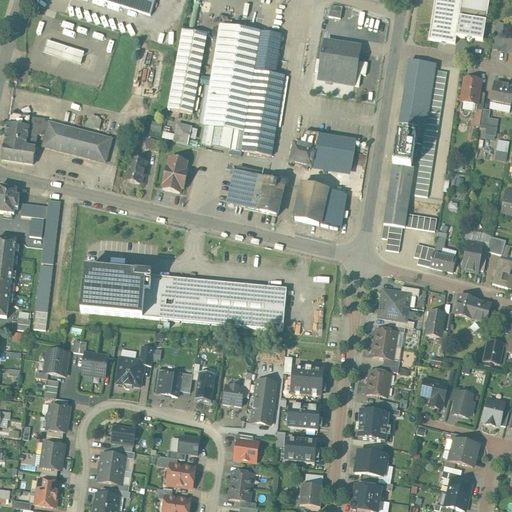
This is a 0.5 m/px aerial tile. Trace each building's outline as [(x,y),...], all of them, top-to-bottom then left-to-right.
[(155,0),(99,0),(150,16),(155,0)] [(490,0),(434,0),(429,41),(454,45),(455,39),(484,43),(490,0)] [(261,36),(220,29),(214,66),(255,73),(261,36)] [(182,32),(168,111),(192,115),(207,36),(182,32)] [(214,66),(213,66),(204,126),(214,128),(215,118),(227,120),(226,122),(235,123),(235,121),(246,123),(242,152),(272,157),(284,77),(274,76),(281,36),(261,33),(261,36),(255,73),(214,66)] [(507,34),(495,33),(494,39),(493,39),(499,40),(497,51),(506,52),(508,41),(506,40),(507,34)] [(499,40),(493,39),(491,50),(497,51),(499,40)] [(44,53),(62,59),(65,49),(47,43),(44,53)] [(359,54),(324,48),(318,81),(354,87),(359,54)] [(74,52),(65,49),(62,59),(71,61),(74,52)] [(74,52),(71,61),(80,64),(83,55),(74,52)] [(429,65),(409,61),(399,125),(419,128),(429,65)] [(52,79),(31,73),(27,85),(38,88),(42,89),(43,87),(49,89),(52,79)] [(481,83),(465,81),(461,104),(477,106),(479,94),(481,83)] [(511,101),(511,87),(494,84),(491,103),(511,107),(511,101)] [(38,88),(36,93),(48,96),(49,91),(42,89),(38,88)] [(485,95),(479,94),(477,106),(476,111),(482,112),(482,111),(483,111),(485,95)] [(482,112),(476,111),(473,126),(480,127),(482,112)] [(498,122),(489,120),(490,112),(483,111),(482,111),(482,112),(480,127),(479,129),(486,130),(485,136),(495,137),(498,122)] [(45,121),(9,116),(8,126),(7,127),(8,127),(6,136),(6,137),(5,145),(5,146),(3,160),(2,160),(2,161),(3,161),(9,162),(10,162),(16,163),(17,163),(23,164),(24,164),(33,165),(38,136),(42,137),(42,135),(45,123),(45,121)] [(99,118),(91,117),(90,122),(92,123),(94,126),(94,129),(99,130),(101,122),(99,118)] [(235,123),(226,122),(227,120),(215,118),(214,128),(204,126),(200,145),(242,152),(246,123),(235,121),(235,123)] [(164,123),(153,120),(151,131),(162,133),(164,123)] [(97,137),(45,123),(42,135),(46,136),(94,148),(97,137)] [(192,128),(177,125),(173,143),(188,146),(192,128)] [(319,135),(304,133),(301,146),(316,150),(319,135)] [(356,142),(319,135),(316,150),(314,163),(352,169),(356,142)] [(94,148),(46,136),(43,148),(91,160),(94,148)] [(398,136),(384,226),(405,229),(414,169),(411,169),(416,139),(398,136)] [(112,141),(97,137),(94,148),(91,160),(105,164),(112,141)] [(161,142),(154,141),(152,151),(159,153),(161,142)] [(509,143),(498,141),(496,152),(507,154),(509,143)] [(301,146),(294,144),(290,164),(290,165),(291,165),(291,164),(303,167),(302,170),(308,171),(308,168),(311,169),(316,150),(301,146)] [(147,164),(131,160),(125,182),(141,186),(147,164)] [(187,164),(170,160),(162,191),(180,194),(181,190),(183,191),(187,173),(185,172),(186,168),(187,164)] [(285,186),(235,174),(227,206),(277,217),(285,186)] [(344,195),(302,185),(293,221),(338,231),(344,195)] [(17,191),(0,187),(0,214),(14,216),(15,210),(18,211),(19,198),(16,198),(17,191)] [(511,192),(506,191),(501,215),(511,217),(511,192)] [(23,195),(22,204),(36,205),(36,197),(23,195)] [(49,202),(41,265),(53,266),(61,204),(49,202)] [(45,208),(22,206),(21,218),(44,220),(45,208)] [(43,222),(31,221),(29,238),(41,239),(43,222)] [(436,245),(444,246),(445,233),(437,233),(436,245)] [(16,242),(0,239),(0,318),(7,320),(16,242)] [(506,243),(491,239),(488,253),(501,257),(500,260),(506,262),(510,248),(505,246),(506,243)] [(475,243),(475,245),(468,244),(467,252),(466,252),(466,253),(467,253),(466,256),(466,257),(465,259),(465,261),(465,262),(463,271),(478,274),(478,272),(481,256),(484,244),(475,243)] [(435,251),(417,246),(414,259),(419,260),(417,266),(430,269),(434,255),(435,251)] [(434,255),(430,269),(438,271),(441,257),(434,255)] [(455,260),(442,257),(442,256),(441,257),(438,271),(439,271),(452,275),(453,275),(453,274),(456,261),(456,260),(455,260)] [(487,257),(481,256),(478,272),(484,273),(487,257)] [(511,263),(506,262),(500,260),(492,286),(508,290),(511,291),(511,263)] [(53,269),(41,267),(36,313),(48,314),(53,269)] [(152,278),(85,272),(81,313),(143,319),(145,292),(151,293),(152,278)] [(287,291),(152,278),(151,293),(145,292),(143,319),(159,321),(171,322),(282,332),(283,332),(287,291)] [(420,291),(402,288),(401,294),(410,296),(419,298),(420,291)] [(401,294),(383,291),(381,305),(408,310),(410,296),(401,294)] [(476,301),(460,297),(455,317),(471,321),(485,325),(490,307),(476,303),(476,301)] [(408,310),(381,305),(378,319),(396,322),(406,324),(406,323),(408,310)] [(444,315),(430,312),(426,337),(439,339),(440,339),(441,333),(444,315)] [(30,321),(18,320),(17,332),(29,333),(30,321)] [(171,322),(159,321),(158,329),(170,330),(171,322)] [(414,324),(406,323),(406,324),(396,322),(396,328),(405,329),(413,331),(414,324)] [(396,328),(389,327),(388,333),(397,334),(404,335),(405,329),(396,328)] [(388,333),(377,331),(374,345),(395,348),(397,334),(388,333)] [(447,333),(441,333),(440,339),(439,339),(438,346),(445,347),(447,333)] [(502,346),(489,343),(484,362),(498,365),(502,346)] [(395,348),(374,345),(372,359),(384,360),(393,362),(395,348)] [(69,355),(47,352),(45,363),(67,367),(69,355)] [(97,356),(85,354),(85,356),(82,376),(93,378),(97,356)] [(108,358),(97,356),(93,378),(105,380),(108,359),(108,358)] [(446,359),(436,357),(434,364),(444,367),(446,359)] [(393,362),(384,360),(383,366),(399,369),(400,363),(393,362)] [(120,361),(116,387),(142,391),(145,364),(120,361)] [(67,367),(45,363),(44,375),(48,376),(66,378),(67,367)] [(399,369),(383,366),(382,372),(398,375),(399,369)] [(293,369),(291,394),(321,396),(323,371),(293,369)] [(215,376),(199,373),(199,374),(199,375),(195,400),(195,401),(211,404),(211,403),(211,402),(215,377),(215,376)] [(390,376),(370,373),(368,384),(389,388),(390,376)] [(456,376),(450,374),(448,382),(455,384),(456,376)] [(161,376),(158,398),(180,401),(183,379),(161,376)] [(251,381),(245,380),(243,390),(244,390),(243,398),(249,399),(251,381)] [(270,429),(276,384),(256,381),(250,426),(270,429)] [(447,387),(424,382),(421,397),(433,400),(431,408),(440,410),(442,403),(444,403),(447,387)] [(389,388),(368,384),(366,396),(387,399),(389,388)] [(243,390),(238,389),(238,388),(231,387),(231,388),(226,387),(223,405),(241,408),(243,398),(244,390),(243,390)] [(472,398),(458,394),(457,401),(453,415),(467,418),(468,414),(473,415),(475,405),(470,404),(472,398)] [(56,401),(52,400),(51,406),(67,409),(68,403),(56,401)] [(393,405),(378,401),(376,407),(392,411),(393,405)] [(505,405),(488,401),(483,424),(487,425),(487,426),(495,428),(495,427),(499,428),(499,427),(503,411),(505,405)] [(51,406),(50,406),(48,419),(69,422),(69,417),(68,417),(69,409),(67,409),(51,406)] [(288,407),(286,430),(317,432),(318,409),(288,407)] [(509,413),(503,411),(499,427),(505,428),(509,413)] [(359,412),(357,440),(385,443),(388,415),(359,412)] [(11,415),(1,414),(1,421),(10,422),(11,415)] [(69,422),(48,419),(46,432),(63,434),(65,435),(66,427),(68,427),(69,422)] [(135,431),(114,428),(112,430),(111,435),(113,437),(112,444),(115,444),(133,447),(135,431)] [(63,434),(48,432),(47,438),(62,440),(63,434)] [(253,438),(235,435),(234,442),(237,442),(238,442),(252,444),(253,438)] [(463,438),(451,435),(450,441),(454,442),(461,444),(463,438)] [(62,440),(47,438),(46,444),(61,446),(62,440)] [(199,441),(181,438),(178,454),(186,455),(197,457),(199,441)] [(19,443),(10,442),(9,450),(18,451),(19,443)] [(252,444),(238,442),(237,442),(235,461),(255,464),(258,445),(252,444)] [(461,444),(454,442),(451,452),(476,459),(478,453),(477,452),(478,448),(461,444)] [(290,443),(288,466),(317,469),(319,445),(290,443)] [(46,444),(44,444),(42,457),(63,460),(64,455),(62,454),(63,447),(61,446),(46,444)] [(133,447),(115,444),(114,451),(117,452),(132,454),(133,447)] [(8,454),(0,452),(0,459),(7,461),(8,454)] [(132,454),(117,452),(116,457),(126,459),(125,460),(134,461),(135,454),(132,454)] [(186,455),(178,454),(168,452),(167,459),(178,461),(185,462),(186,455)] [(476,459),(451,452),(449,463),(473,469),(474,464),(475,465),(476,459)] [(386,457),(358,453),(357,463),(384,467),(386,457)] [(23,462),(32,465),(35,456),(25,454),(23,462)] [(116,457),(102,455),(101,464),(102,465),(101,469),(124,473),(125,460),(126,459),(116,457)] [(63,460),(42,457),(40,469),(42,470),(58,472),(59,472),(60,465),(62,465),(63,460)] [(167,459),(160,458),(158,469),(170,470),(170,466),(177,467),(178,461),(167,459)] [(384,467),(357,463),(355,475),(361,476),(379,479),(382,479),(384,467)] [(177,467),(170,466),(170,470),(167,486),(192,490),(195,470),(177,467)] [(124,473),(101,469),(100,474),(99,474),(98,483),(112,485),(121,487),(124,473)] [(261,471),(245,469),(245,475),(253,476),(260,477),(261,471)] [(58,472),(42,470),(41,476),(57,478),(58,472)] [(245,475),(233,473),(231,487),(251,490),(253,476),(245,475)] [(57,478),(41,476),(40,481),(56,484),(57,478)] [(324,478),(306,476),(304,488),(322,490),(324,478)] [(379,479),(361,476),(360,482),(378,484),(379,479)] [(40,481),(39,481),(37,494),(57,497),(58,492),(56,492),(57,484),(56,484),(40,481)] [(469,500),(472,486),(450,481),(446,495),(469,500)] [(121,487),(112,485),(111,491),(119,492),(129,494),(129,487),(125,487),(122,486),(121,487)] [(251,490),(231,487),(229,501),(240,502),(249,504),(251,490)] [(304,488),(302,488),(300,503),(299,504),(299,507),(301,510),(304,510),(305,509),(320,510),(322,490),(304,488)] [(111,491),(101,490),(100,496),(118,498),(119,492),(111,491)] [(381,507),(383,494),(357,490),(355,503),(381,507)] [(9,493),(0,491),(0,499),(8,500),(9,493)] [(173,493),(158,491),(156,500),(165,501),(165,498),(172,499),(173,493)] [(57,497),(37,494),(35,507),(54,510),(55,502),(57,502),(57,497)] [(100,496),(96,495),(94,509),(115,511),(121,511),(124,499),(118,498),(100,496)] [(457,511),(465,511),(469,500),(446,495),(443,509),(457,511)] [(172,499),(165,498),(165,501),(163,511),(188,511),(190,502),(172,499)] [(249,504),(240,502),(240,508),(255,511),(256,505),(249,504)] [(31,505),(14,503),(13,509),(30,511),(31,505)] [(380,511),(381,507),(355,503),(353,511),(380,511)]
